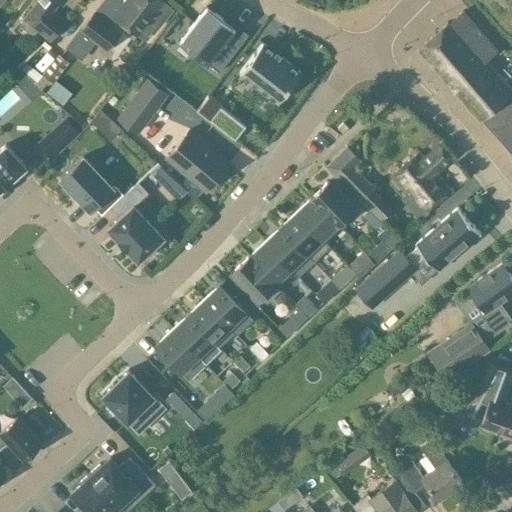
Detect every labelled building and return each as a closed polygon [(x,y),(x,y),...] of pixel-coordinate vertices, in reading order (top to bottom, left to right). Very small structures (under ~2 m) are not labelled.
[(37,30),(50,40),(64,21),(52,12),(61,0),(62,1),(62,0),(39,0),(20,24),(34,35),(37,30)] [(103,0),(65,48),(82,61),(96,42),(108,52),(124,32),(134,40),(138,35),(143,39),(169,6),(161,1),(161,0),(126,0),(125,2),(123,0),(117,8),(106,0),(103,0)] [(218,71),(242,41),(231,32),(234,28),(206,6),(179,40),(218,71)] [(511,98),(506,92),(508,90),(483,61),(496,50),(461,12),(449,23),(446,20),(416,47),(442,76),(463,98),(473,110),(478,116),(485,111),(489,116),(493,120),(489,123),(486,126),(509,153),(511,157),(511,98)] [(288,83),(297,72),(299,73),(300,72),(296,69),(297,68),(291,64),(291,65),(279,56),(281,53),(276,49),(274,52),(271,50),(272,49),(267,44),(266,46),(262,42),(238,72),(276,102),(277,101),(275,99),(284,88),(285,89),(289,84),(288,83)] [(21,87),(30,79),(22,72),(13,79),(21,87)] [(148,79),(119,118),(137,132),(166,93),(148,79)] [(244,126),(219,106),(208,120),(233,140),(239,133),(244,126)] [(101,109),(91,121),(98,128),(109,117),(101,109)] [(59,130),(42,145),(53,156),(81,130),(69,116),(56,127),(59,130)] [(189,130),(166,157),(206,190),(229,163),(189,130)] [(11,180),(26,166),(6,143),(0,148),(0,189),(3,187),(4,187),(11,180)] [(331,160),(325,167),(340,182),(360,202),(374,187),(355,167),(362,161),(347,145),(331,160)] [(452,192),(435,172),(451,159),(440,146),(425,159),(418,152),(390,176),(406,195),(409,192),(427,213),(452,192)] [(110,187),(82,156),(60,177),(89,209),(92,206),(100,215),(122,195),(112,185),(110,187)] [(169,173),(159,162),(150,170),(161,181),(169,173)] [(328,180),(312,196),(341,227),(358,211),(328,180)] [(138,181),(111,207),(120,216),(108,227),(138,259),(144,254),(147,257),(160,244),(157,241),(163,236),(134,205),(148,192),(138,181)] [(341,227),(312,196),(296,211),(321,238),(325,242),(341,227)] [(438,270),(480,232),(457,207),(415,244),(415,245),(404,255),(398,249),(356,286),(372,304),(414,267),(426,256),(438,270)] [(321,238),(296,211),(281,225),(306,251),(321,238)] [(315,260),(306,251),(281,225),(264,241),(294,272),(298,276),(315,260)] [(391,232),(382,240),(390,249),(399,241),(391,232)] [(329,246),(325,242),(321,238),(306,251),(315,260),(329,246)] [(294,272),(264,241),(249,256),(274,282),(278,287),(294,272)] [(375,263),(368,255),(357,265),(364,272),(375,263)] [(274,282),(249,256),(233,271),(258,297),(274,282)] [(347,264),(332,278),(340,287),(355,273),(347,264)] [(468,288),(485,312),(511,292),(511,279),(501,264),(468,288)] [(332,278),(316,293),(323,302),(340,287),(332,278)] [(253,318),(220,283),(203,299),(228,326),(236,334),(253,318)] [(228,326),(203,299),(188,313),(213,340),(228,326)] [(308,299),(299,307),(306,315),(315,306),(308,299)] [(307,317),(299,308),(290,316),(298,325),(307,317)] [(213,340),(188,313),(173,328),(198,354),(213,340)] [(446,378),(489,348),(472,324),(429,354),(446,378)] [(198,354),(173,328),(156,344),(189,379),(206,363),(198,354)] [(256,339),(249,345),(262,358),(268,352),(256,339)] [(241,354),(234,360),(243,369),(249,363),(241,354)] [(481,425),(511,436),(511,403),(505,401),(511,380),(511,368),(491,362),(461,410),(483,419),(481,425)] [(104,393),(102,394),(104,395),(139,431),(165,407),(130,370),(129,369),(128,370),(104,393)] [(231,371),(222,380),(230,388),(239,379),(231,371)] [(12,375),(3,383),(12,393),(21,385),(12,375)] [(163,375),(151,386),(168,404),(179,393),(163,375)] [(226,385),(217,394),(225,402),(234,393),(226,385)] [(41,441),(17,415),(0,430),(0,431),(24,457),(41,441)] [(396,469),(410,487),(414,491),(426,482),(437,498),(461,480),(446,460),(432,438),(420,446),(435,468),(424,476),(410,458),(396,469)] [(327,469),(334,479),(340,475),(342,476),(372,454),(363,442),(327,469)] [(121,511),(123,511),(155,483),(130,455),(118,466),(110,456),(101,465),(99,463),(87,474),(116,506),(121,511)] [(177,497),(188,490),(169,460),(158,467),(177,497)] [(416,511),(402,492),(410,487),(396,469),(391,473),(396,481),(395,482),(371,499),(368,495),(352,506),(356,511),(416,511)] [(109,511),(116,506),(87,474),(79,482),(80,484),(72,492),(87,508),(82,511),(109,511)] [(298,486),(277,501),(283,509),(304,494),(298,486)]
